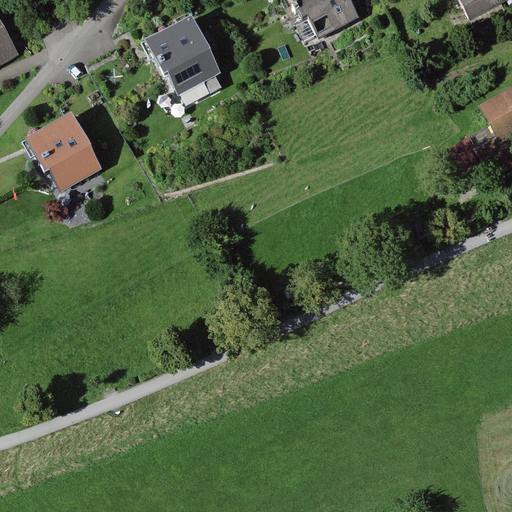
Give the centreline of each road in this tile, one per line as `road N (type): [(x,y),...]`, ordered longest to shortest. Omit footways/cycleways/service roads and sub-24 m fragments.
road 1 (residential): [(0,442),(511,227)]
road 2 (residential): [(118,0),(0,126)]
